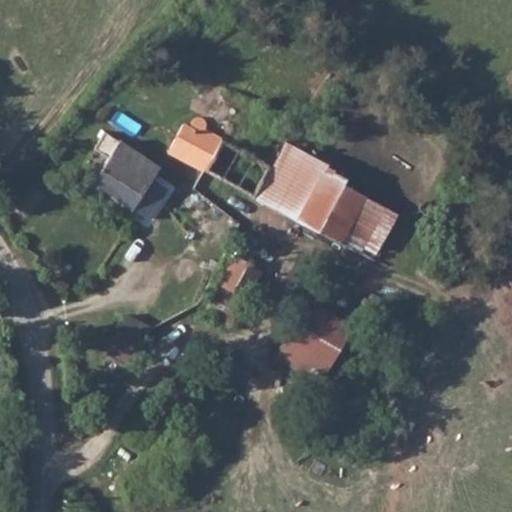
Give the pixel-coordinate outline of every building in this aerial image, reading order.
[(181,120),(164,149),(253,201),(265,208),(286,173),(269,164),(265,167),(204,132),(205,121),(199,118),(193,118),(189,124),(181,120)] [(96,133),(67,176),(140,218),(160,184),(152,179),(157,169),(96,133)] [(320,180),(291,165),(286,173),(265,208),(296,226),(320,180)] [(360,203),(320,180),(296,226),(336,249),(360,203)] [(160,184),(140,218),(149,223),(169,190),(160,184)] [(205,229),(216,213),(186,192),(175,208),(205,229)] [(397,226),(398,224),(360,203),(336,249),(370,268),(397,226)] [(216,244),(225,249),(232,253),(247,229),(241,225),(249,209),(237,204),(216,244)] [(229,263),(211,292),(238,307),(254,277),(229,263)] [(211,292),(193,323),(221,337),(238,307),(211,292)] [(294,298),(271,359),(324,378),(346,317),(294,298)] [(127,364),(149,330),(124,314),(102,348),(127,364)]
